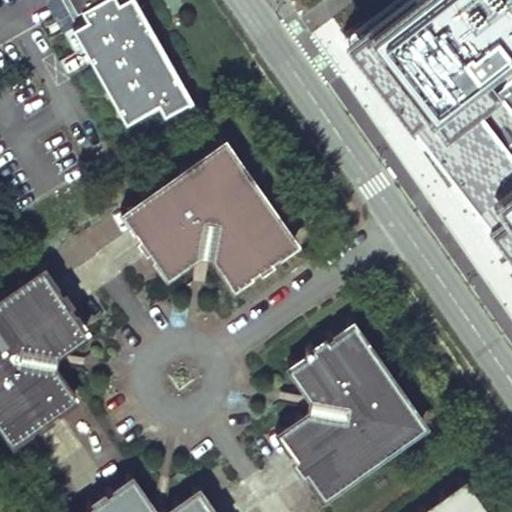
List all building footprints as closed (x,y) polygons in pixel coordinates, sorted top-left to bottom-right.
[(69,0),(73,6),(79,6),(81,5),(86,15),(71,23),(122,116),(155,99),(161,110),(183,97),(185,100),(189,98),(139,8),(132,12),(125,0),(116,0),(105,6),(101,0),(69,0)] [(125,0),(132,12),(139,8),(135,0),(125,0)] [(511,0),(383,0),(342,33),(511,272),(511,0)] [(247,167),(223,134),(197,152),(120,206),(166,271),(196,250),(209,251),(231,283),(296,237),(247,167)] [(87,327),(41,261),(0,290),(0,422),(10,437),(76,392),(53,359),(56,349),(87,327)] [(351,315),(286,360),(307,391),(306,402),(272,425),(320,492),(425,419),(351,315)] [(503,454),(484,427),(474,435),(492,461),(503,454)] [(156,496),(133,464),(68,511),(225,511),(199,475),(165,498),(156,496)] [(492,511),(461,468),(397,511),(492,511)]
